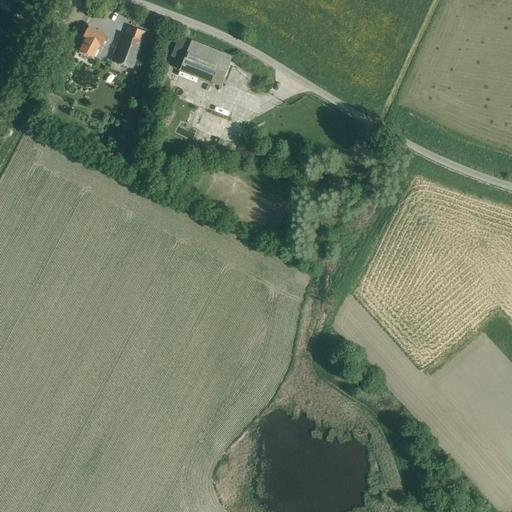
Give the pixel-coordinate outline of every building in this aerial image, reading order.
[(132,70),(146,32),(128,25),(114,63),(132,70)] [(103,45),(108,35),(90,26),(85,35),(86,36),(86,37),(87,36),(81,49),(94,56),(101,44),(103,45)] [(183,61),(180,70),(220,86),(221,83),(226,70),(230,72),(232,67),(228,65),(231,57),(179,37),(171,57),(183,61)] [(172,73),(175,62),(169,61),(166,71),(172,73)] [(189,93),(187,98),(206,105),(208,100),(189,93)] [(193,126),(196,116),(190,114),(186,123),(193,126)] [(236,146),(220,139),(215,150),(231,157),(236,146)] [(251,158),(256,163),(259,160),(261,162),(266,157),(267,158),(268,157),(270,155),(273,158),(276,154),(269,148),(263,155),(261,157),(256,153),(251,158)]
